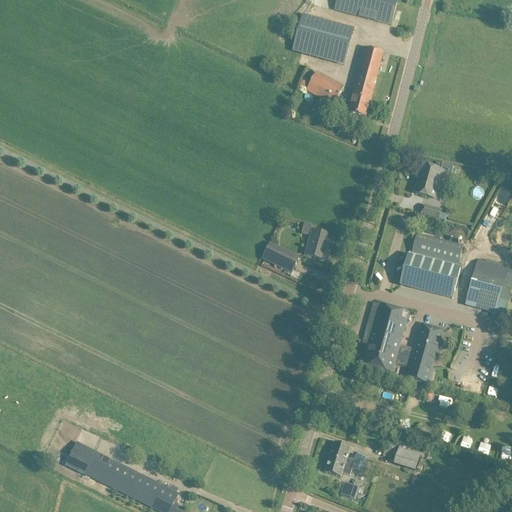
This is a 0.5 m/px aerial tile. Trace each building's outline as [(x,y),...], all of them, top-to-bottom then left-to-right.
[(337,0),(335,11),(391,26),(398,0),(337,0)] [(354,30),(303,16),(293,52),(344,66),(354,30)] [(364,48),(349,103),(352,104),(349,114),(366,119),(384,54),(364,48)] [(306,92),(325,102),(334,106),(344,88),(337,85),(325,79),(316,74),(306,92)] [(419,176),(421,177),(415,195),(434,200),(438,185),(439,185),(443,172),(421,166),(419,176)] [(422,215),(446,222),(447,217),(441,215),(442,211),(424,206),(422,215)] [(309,246),(306,256),(324,261),(325,255),(327,256),(327,254),(326,254),(327,247),(331,248),(333,238),(324,235),(315,232),(313,232),(312,237),(309,246)] [(416,237),(411,256),(408,256),(400,286),(452,300),(460,269),(458,268),(458,267),(463,249),(426,240),(416,237)] [(263,259),(292,273),(299,259),(270,245),(263,259)] [(496,314),(504,317),(511,289),(511,269),(478,260),(466,302),(465,307),(496,315),(496,314)] [(409,314),(374,304),(371,314),(368,325),(365,335),(362,346),(366,347),(370,348),(367,357),(365,366),(378,370),(392,374),(393,370),(394,365),(400,346),(401,340),(403,335),(409,314)] [(416,351),(411,370),(409,375),(408,380),(418,382),(427,385),(433,365),(439,345),(441,337),(431,334),(422,331),(419,339),(416,351)] [(500,380),(502,371),(492,368),(490,378),(500,380)] [(486,396),(496,397),(498,387),(488,385),(486,396)] [(449,408),(452,398),(441,396),(438,405),(449,408)] [(470,447),(472,439),(465,437),(463,445),(470,447)] [(385,450),(383,457),(392,458),(397,445),(390,442),(387,451),(385,450)] [(418,454),(420,449),(407,445),(402,443),(400,448),(398,455),(395,465),(415,471),(418,462),(420,455),(418,454)] [(348,459),(351,449),(334,444),(325,473),(341,478),(342,474),(350,476),(352,470),(364,474),(369,460),(356,455),(354,461),(348,459)] [(68,467),(156,511),(178,511),(172,508),(178,496),(79,445),(68,467)] [(345,483),(341,495),(354,499),(358,488),(345,483)]
